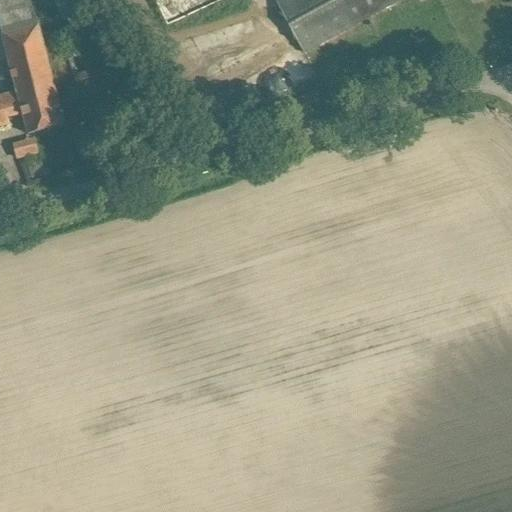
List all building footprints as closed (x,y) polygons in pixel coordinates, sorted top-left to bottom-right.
[(0,125),(9,123),(8,118),(23,114),(29,134),(65,125),(31,0),(0,0),(0,23),(18,92),(0,96),(0,125)] [(89,0),(52,0),(64,21),(93,7),(89,0)] [(154,0),(161,23),(201,11),(197,0),(154,0)] [(275,0),(304,53),(401,0),(275,0)] [(37,139),(13,140),(14,156),(38,155),(37,139)]
